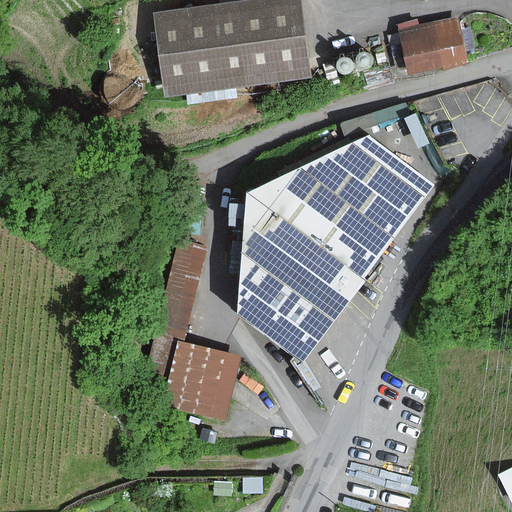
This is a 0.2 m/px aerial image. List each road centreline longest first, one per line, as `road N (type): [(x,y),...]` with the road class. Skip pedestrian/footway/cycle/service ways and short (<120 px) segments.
road 1 (residential): [(0,110),(45,142),(91,159),(147,172),(189,170),(337,110),(511,62)]
road 2 (tertiary): [(302,511),(397,302),(457,216)]
